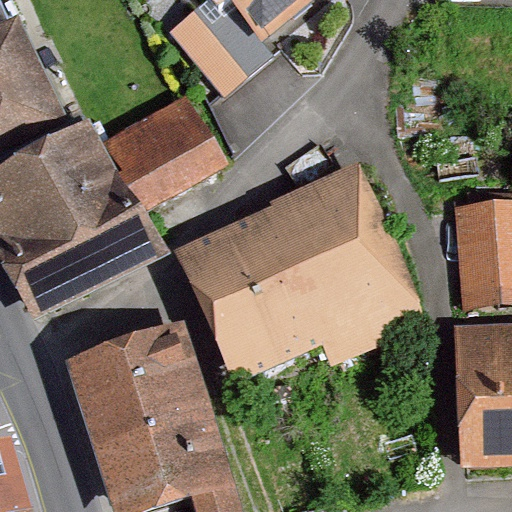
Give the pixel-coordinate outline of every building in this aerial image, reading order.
[(196,0),(223,32),(233,24),(265,62),(338,0),(196,0)] [(0,186),(77,146),(10,29),(0,34),(0,186)] [(100,158),(139,229),(223,182),(183,111),(100,158)] [(89,139),(77,146),(0,186),(0,276),(25,321),(151,249),(139,229),(100,158),(89,139)] [(274,227),(178,268),(235,401),(327,362),(333,376),(425,337),(357,180),(269,218),(274,227)] [(511,322),(511,216),(454,220),(460,325),(511,322)] [(511,335),(459,336),(460,480),(511,479),(511,335)] [(239,511),(181,339),(63,378),(107,511),(239,511)] [(0,511),(24,511),(6,456),(0,457),(0,511)]
